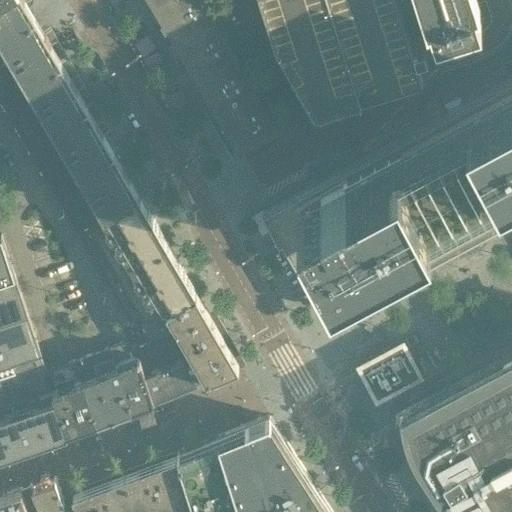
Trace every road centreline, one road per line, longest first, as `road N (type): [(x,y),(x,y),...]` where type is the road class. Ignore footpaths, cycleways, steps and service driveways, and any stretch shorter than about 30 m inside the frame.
road 1 (residential): [(381,511),(264,328),(77,0)]
road 2 (unknown): [(376,0),(377,22),(311,44),(288,0)]
